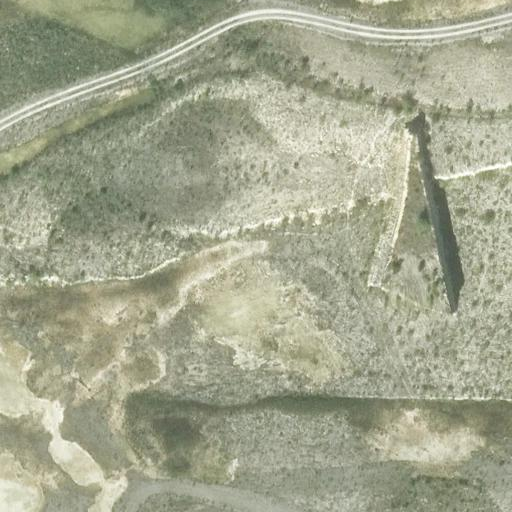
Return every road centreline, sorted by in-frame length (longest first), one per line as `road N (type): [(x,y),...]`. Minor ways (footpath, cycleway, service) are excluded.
road 1 (track): [(0,112),(61,81),(125,66),(245,6),(410,29),(511,4)]
road 2 (track): [(119,511),(121,498),(147,486),(276,511)]
